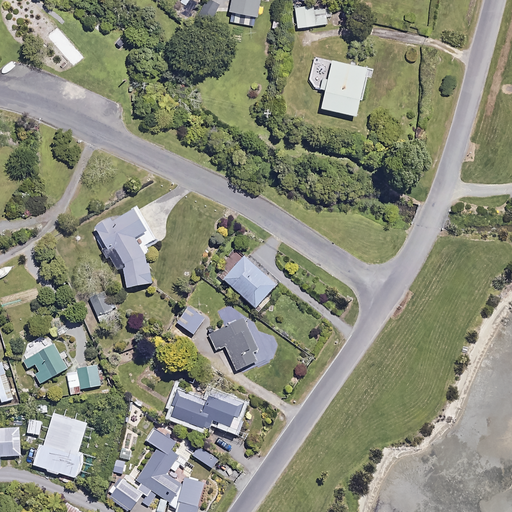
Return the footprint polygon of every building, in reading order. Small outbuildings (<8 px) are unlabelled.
[(220,5),(211,0),(206,0),(199,15),(211,22),(220,5)] [(319,4),(295,7),(298,28),(322,25),(319,4)] [(324,50),(315,101),(354,108),(363,57),(324,50)] [(132,192),(87,217),(125,282),(153,266),(133,231),(149,222),(132,192)] [(232,244),(210,271),(255,306),(277,279),(232,244)] [(242,315),(228,304),(219,314),(227,327),(211,335),(219,352),(227,348),(239,371),(258,361),(253,353),(259,350),(242,315)] [(205,317),(187,306),(172,331),(189,342),(205,317)] [(52,330),(24,344),(38,373),(66,360),(52,330)] [(13,399),(2,362),(0,362),(0,397),(2,402),(13,399)] [(101,386),(98,365),(77,368),(81,389),(101,386)] [(176,365),(163,408),(235,430),(248,387),(176,365)] [(49,393),(32,456),(76,468),(93,405),(49,393)] [(0,455),(21,455),(20,427),(0,427),(0,455)] [(150,428),(123,471),(167,498),(183,472),(163,461),(174,442),(150,428)] [(125,462),(115,460),(113,471),(122,473),(125,462)] [(143,494),(122,478),(109,494),(130,511),(143,494)] [(81,511),(67,502),(59,511),(81,511)]
